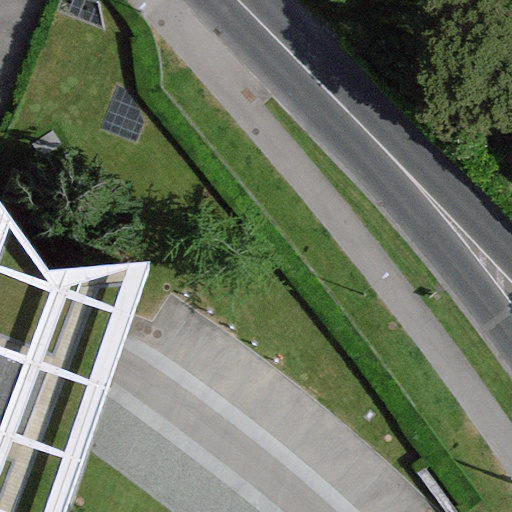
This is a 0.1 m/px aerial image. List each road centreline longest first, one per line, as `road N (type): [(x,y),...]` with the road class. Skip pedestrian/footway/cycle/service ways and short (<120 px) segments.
road 1 (primary): [(238,0),(409,178)]
road 2 (primary): [(409,178),(511,335)]
road 3 (primary): [(511,270),(409,178)]
